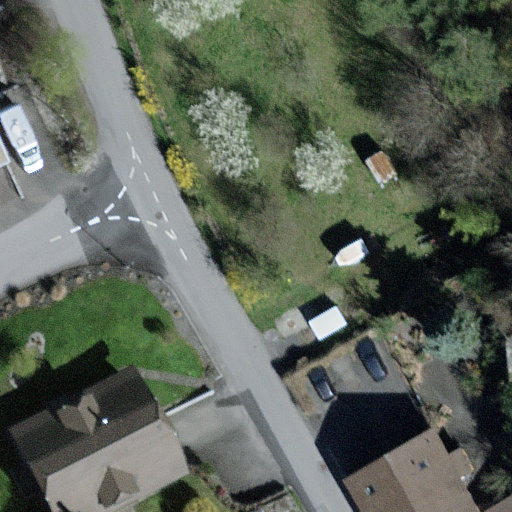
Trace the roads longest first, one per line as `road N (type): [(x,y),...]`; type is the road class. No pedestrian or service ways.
road 1 (residential): [(333,511),(153,195)]
road 2 (residential): [(153,195),(78,0)]
road 3 (residential): [(0,258),(153,195)]
